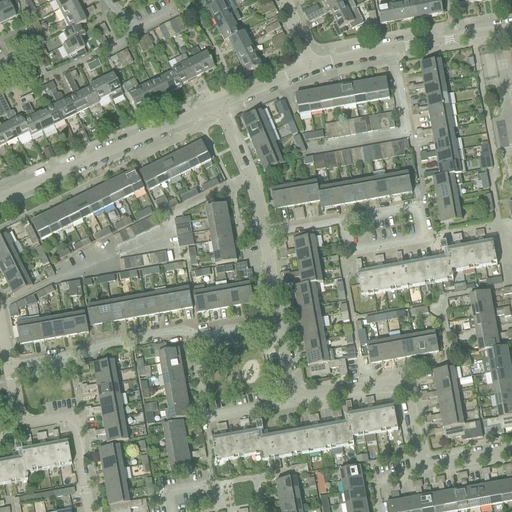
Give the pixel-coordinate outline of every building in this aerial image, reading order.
[(54,0),(53,1),(58,11),(74,3),(72,0),(54,0)] [(203,0),(208,9),(225,0),(203,0)] [(235,9),(230,0),(225,0),(208,9),(213,20),(229,12),(235,9)] [(268,0),(257,6),(259,11),(272,5),(270,0),(268,0)] [(319,11),(306,18),(309,24),(331,12),(333,18),(348,11),(355,8),(351,0),(340,0),(323,9),(324,9),(319,12),(319,11)] [(324,0),(325,2),(321,4),(323,9),(340,0),(324,0)] [(427,0),(424,0),(415,2),(418,19),(430,17),(427,0)] [(427,0),(430,17),(443,15),(440,0),(427,0)] [(7,2),(0,5),(0,17),(3,24),(15,18),(7,2)] [(58,11),(63,21),(79,13),(76,7),(79,6),(77,2),(74,3),(58,11)] [(415,2),(402,4),(405,21),(418,19),(415,2)] [(31,4),(26,6),(29,13),(34,10),(31,4)] [(402,4),(390,6),(393,23),(405,21),(402,4)] [(272,5),(259,11),(262,17),(275,10),(272,5)] [(303,13),(306,18),(319,11),(316,6),(303,13)] [(393,23),(390,6),(377,8),(380,26),(393,23)] [(348,11),(333,18),(336,24),(332,26),(338,38),(342,36),(342,35),(346,33),(344,28),(349,25),(352,30),(363,24),(355,8),(348,11)] [(213,20),(219,31),(235,23),(241,21),(235,9),(229,12),(213,20)] [(63,21),(69,32),(81,25),(81,26),(85,24),(81,17),(84,16),(82,12),(79,13),(63,21)] [(369,13),(371,27),(377,26),(375,12),(369,13)] [(36,14),(31,16),(34,23),(37,22),(39,21),(36,14)] [(179,17),(174,20),(180,33),(186,30),(179,17)] [(168,23),(162,26),(169,39),(175,36),(168,23)] [(219,31),(224,43),(240,35),(240,34),(235,23),(219,31)] [(280,29),(277,24),(265,30),(267,35),(280,29)] [(38,25),(33,28),(36,35),(39,33),(42,32),(38,25)] [(63,35),(62,35),(67,45),(72,43),(80,39),(84,37),(81,31),(83,29),(81,26),(81,25),(72,30),(69,32),(63,35)] [(169,39),(162,26),(157,29),(164,42),(169,39)] [(232,48),(234,52),(250,44),(244,32),(240,34),(240,35),(224,43),(228,50),(232,48)] [(270,41),(273,47),(286,40),(283,35),(270,41)] [(146,36),(140,39),(147,52),(153,49),(146,36)] [(41,37),(35,40),(39,47),(41,45),(44,44),(41,37)] [(63,48),(62,48),(63,49),(67,58),(70,64),(86,56),(86,55),(83,50),(80,43),(82,42),(80,39),(72,43),(67,45),(62,47),(63,48)] [(147,52),(140,39),(135,42),(142,55),(147,52)] [(286,40),(273,47),(276,52),(289,46),(286,40)] [(234,52),(240,63),(256,55),(250,44),(234,52)] [(43,49),(38,51),(41,58),(46,55),(43,49)] [(190,52),(193,59),(201,75),(213,69),(205,53),(200,56),(196,49),(190,52)] [(125,51),(120,54),(127,67),(132,64),(125,51)] [(127,67),(120,54),(114,57),(121,70),(127,67)] [(184,55),(178,58),(190,81),(201,75),(193,59),(187,62),(184,55)] [(256,55),(240,63),(246,75),(262,67),(256,55)] [(170,71),(171,73),(172,73),(179,87),(190,81),(178,58),(173,61),(177,68),(170,71)] [(45,60),(40,62),(44,70),(49,67),(45,60)] [(97,61),(92,64),(95,70),(100,68),(97,61)] [(422,76),(443,72),(442,72),(441,62),(441,61),(440,61),(420,64),(420,65),(420,66),(420,65),(422,76)] [(95,70),(92,64),(86,66),(89,73),(95,70)] [(74,72),(69,75),(72,81),(77,79),(74,72)] [(424,87),(445,84),(443,73),(443,72),(422,76),(424,85),(424,87)] [(171,73),(161,79),(169,94),(180,89),(179,87),(172,73),(171,73)] [(67,100),(75,116),(86,110),(79,95),(78,95),(72,82),(72,81),(69,75),(63,78),(72,95),(73,94),(74,97),(67,100)] [(108,97),(111,103),(122,97),(112,75),(100,81),(108,97)] [(161,79),(149,84),(158,100),(169,94),(161,79)] [(374,81),(374,82),(378,102),(379,101),(389,100),(386,80),(385,80),(385,79),(385,80),(375,82),(375,81),(374,81)] [(146,106),(138,90),(133,80),(128,83),(131,89),(125,92),(135,112),(146,106)] [(100,81),(88,87),(89,89),(90,89),(96,103),(97,103),(98,105),(100,109),(111,103),(108,97),(100,81)] [(363,83),(366,104),(367,104),(378,102),(374,82),(363,84),(363,83)] [(51,83),(46,86),(50,93),(52,98),(57,95),(51,83)] [(352,85),(355,106),(356,106),(366,104),(363,83),(363,84),(352,86),(352,85)] [(149,84),(138,90),(146,106),(158,100),(149,84)] [(425,99),(447,95),(446,95),(445,84),(424,87),(424,85),(413,87),(414,92),(424,90),(426,98),(425,99)] [(340,87),(344,108),(355,106),(352,85),(351,85),(351,86),(341,88),(341,87),(340,87)] [(46,86),(41,89),(44,95),(50,93),(46,86)] [(329,89),(329,90),(333,110),(344,108),(340,87),(340,88),(330,90),(330,89),(329,89)] [(79,95),(86,110),(98,105),(97,103),(96,103),(90,89),(89,89),(79,95)] [(318,91),(318,92),(321,112),(322,112),(333,110),(329,90),(318,91)] [(307,93),(310,114),(311,114),(321,112),(318,92),(307,93)] [(310,114),(307,93),(296,95),(295,95),(296,95),(295,96),(298,116),(299,116),(300,116),(300,115),(310,114)] [(56,106),(64,122),(75,116),(67,100),(61,103),(60,101),(61,101),(62,99),(60,95),(58,95),(57,95),(52,98),(56,106)] [(428,110),(449,106),(448,106),(447,95),(425,99),(426,99),(427,107),(428,110)] [(0,107),(4,116),(8,124),(16,140),(27,134),(28,134),(22,122),(23,122),(20,118),(14,121),(13,119),(14,118),(15,117),(13,113),(11,112),(10,113),(1,96),(0,96),(0,107)] [(29,96),(24,98),(27,105),(33,102),(29,96)] [(26,115),(20,118),(23,122),(22,122),(28,134),(27,134),(29,138),(41,133),(33,117),(27,105),(24,98),(18,101),(21,107),(21,108),(20,110),(22,113),(24,114),(25,113),(26,115)] [(278,104),(275,105),(280,116),(288,112),(287,109),(286,106),(284,101),(282,102),(278,104)] [(45,111),(52,127),(64,122),(56,106),(45,111)] [(429,122),(451,118),(451,117),(451,118),(449,107),(449,106),(428,110),(427,107),(417,109),(418,114),(428,112),(430,121),(429,121),(429,122)] [(45,111),(33,117),(41,133),(44,140),(56,134),(52,127),(52,126),(45,111)] [(241,120),(246,131),(265,122),(261,112),(241,120)] [(392,114),(386,115),(389,130),(395,129),(392,114)] [(284,120),(280,122),(283,127),(287,126),(293,123),(291,117),(290,115),(284,118),(285,120),(284,120)] [(386,115),(381,116),(383,131),(389,130),(386,115)] [(381,116),(375,117),(378,132),(383,131),(381,116)] [(375,117),(369,118),(372,133),(378,132),(375,117)] [(369,118),(364,119),(366,134),(372,133),(369,118)] [(432,133),(453,129),(452,129),(450,118),(451,118),(429,122),(430,122),(431,130),(432,133)] [(364,119),(358,120),(361,135),(366,134),(364,119)] [(358,120),(353,121),(355,136),(361,135),(358,120)] [(353,121),(347,122),(350,137),(355,136),(353,121)] [(246,131),(250,141),(270,133),(265,122),(246,131)] [(347,122),(341,123),(344,138),(350,137),(347,122)] [(293,123),(287,126),(290,133),(296,131),(293,123)] [(341,123),(336,124),(338,139),(344,138),(341,123)] [(8,124),(0,127),(0,135),(5,145),(16,140),(8,124)] [(336,124),(330,125),(333,140),(338,139),(336,124)] [(333,140),(330,125),(324,126),(327,141),(333,140)] [(433,144),(455,140),(454,140),(452,130),(453,129),(432,133),(431,130),(421,132),(422,137),(432,135),(434,144),(433,144)] [(270,133),(250,141),(255,152),(274,144),(275,143),(274,143),(270,133)] [(78,135),(72,138),(77,149),(83,146),(78,135)] [(293,139),(296,147),(302,144),(299,136),(293,139)] [(436,155),(457,151),(456,151),(454,141),(455,141),(455,140),(433,144),(433,145),(434,145),(435,153),(436,155)] [(402,141),(396,142),(399,158),(405,157),(404,151),(402,141)] [(191,147),(200,167),(201,167),(201,166),(210,161),(210,162),(211,162),(211,161),(214,159),(210,149),(206,151),(202,143),(201,143),(201,142),(200,143),(201,143),(191,148),(191,147)] [(396,142),(391,143),(393,159),(399,158),(396,142)] [(274,144),(255,152),(259,162),(279,154),(279,153),(278,154),(274,144),(275,143),(274,144)] [(391,143),(385,144),(388,160),(393,159),(391,143)] [(302,144),(296,147),(299,154),(305,152),(302,144)] [(385,144),(379,145),(382,161),(388,160),(385,144)] [(379,145),(374,146),(377,162),(382,161),(379,145)] [(374,146),(368,147),(371,163),(377,162),(374,146)] [(181,152),(190,171),(190,172),(191,172),(190,171),(200,166),(200,167),(191,147),(190,148),(191,148),(181,153),(181,152)] [(368,147),(363,148),(365,164),(371,163),(368,147)] [(42,151),(47,161),(54,159),(49,148),(42,151)] [(363,148),(357,149),(360,165),(365,164),(363,148)] [(357,149),(351,150),(354,166),(360,165),(357,149)] [(351,150),(346,151),(348,167),(354,166),(351,150)] [(435,153),(425,154),(426,159),(436,158),(438,166),(437,167),(458,163),(459,163),(463,162),(465,162),(463,150),(457,151),(436,155),(435,153)] [(346,151),(340,152),(343,168),(348,167),(346,151)] [(181,153),(171,158),(180,176),(180,177),(180,176),(190,171),(190,172),(190,171),(181,152),(180,153),(181,153)] [(340,152),(334,153),(337,169),(343,168),(340,152)] [(334,153),(329,154),(331,170),(337,169),(334,153)] [(279,154),(259,162),(264,173),(283,165),(284,164),(283,164),(279,154)] [(331,170),(329,154),(323,155),(326,169),(326,171),(331,170)] [(323,155),(312,157),(313,164),(314,171),(326,169),(323,155)] [(490,157),(484,158),(485,161),(485,163),(486,170),(492,168),(491,160),(490,157)] [(170,158),(161,163),(170,181),(170,182),(170,181),(180,176),(180,177),(180,176),(171,158),(170,158)] [(150,167),(160,187),(160,186),(169,182),(170,182),(170,181),(161,163),(160,162),(160,163),(151,168),(150,167)] [(436,172),(423,175),(424,181),(432,179),(460,174),(465,173),(463,162),(459,163),(458,163),(437,167),(438,167),(439,173),(436,174),(436,172)] [(140,173),(144,182),(149,192),(150,192),(150,191),(159,187),(160,187),(150,167),(150,168),(141,173),(140,172),(140,173)] [(134,172),(125,176),(134,195),(143,190),(144,191),(144,190),(145,189),(140,180),(135,171),(134,171),(134,172)] [(397,175),(396,175),(400,197),(400,196),(411,194),(411,195),(411,194),(412,194),(408,174),(408,173),(407,173),(407,174),(397,176),(397,175)] [(434,190),(456,187),(461,186),(459,175),(461,175),(460,174),(432,179),(432,180),(433,180),(435,190),(434,190)] [(386,177),(385,177),(389,199),(389,198),(400,196),(400,197),(396,175),(396,176),(386,178),(386,177)] [(124,177),(115,181),(124,200),(133,195),(134,195),(125,176),(124,176),(124,177)] [(374,179),(377,201),(378,201),(378,200),(389,198),(389,199),(385,177),(385,178),(374,180),(374,179)] [(363,181),(366,203),(367,202),(377,200),(377,201),(374,179),(373,179),(374,180),(363,182),(363,181)] [(216,180),(209,184),(211,189),(219,185),(216,180)] [(104,186),(114,205),(123,200),(123,201),(124,200),(115,181),(114,181),(114,182),(104,186)] [(352,183),(351,183),(355,205),(355,204),(366,202),(366,203),(363,181),(362,181),(363,182),(352,184),(352,183)] [(305,184),(309,204),(320,202),(320,203),(318,190),(317,182),(316,182),(315,182),(307,184),(305,184)] [(294,185),(294,186),(297,207),(298,207),(298,206),(308,205),(309,205),(305,184),(305,183),(304,184),(305,184),(294,186),(294,185)] [(340,185),(344,207),(344,206),(355,204),(355,205),(351,183),(351,184),(341,186),(340,185)] [(211,189),(209,184),(201,187),(204,193),(211,189)] [(340,186),(329,188),(333,208),(344,206),(344,207),(340,185),(340,186)] [(104,187),(94,191),(103,211),(104,210),(103,210),(113,205),(113,206),(114,205),(104,186),(103,186),(104,187)] [(293,186),(283,188),(286,208),(297,206),(297,207),(294,186),(293,186)] [(328,188),(318,190),(321,210),(321,211),(322,210),(332,208),(332,209),(333,208),(329,188),(329,187),(328,187),(328,188)] [(435,191),(437,202),(457,198),(455,187),(456,187),(434,190),(434,191),(435,191)] [(286,208),(283,188),(282,188),(272,190),(272,189),(271,189),(271,190),(274,210),(275,210),(275,211),(276,211),(276,210),(286,208),(286,209),(286,208)] [(196,190),(188,194),(191,199),(199,195),(196,190)] [(84,196),(83,196),(93,216),(93,215),(103,210),(103,211),(94,191),(93,191),(93,192),(84,197),(84,196)] [(191,199),(188,194),(181,197),(183,203),(191,199)] [(73,201),(83,220),(92,215),(93,216),(83,196),(83,197),(74,202),(73,201)] [(437,202),(439,213),(460,209),(459,209),(457,199),(458,199),(458,198),(457,198),(437,202),(436,202),(437,203),(437,202)] [(175,200),(168,204),(171,209),(178,206),(175,200)] [(63,206),(72,224),(72,226),(72,225),(82,220),(82,221),(83,221),(83,220),(73,201),(73,202),(72,203),(63,207),(63,206)] [(171,209),(168,204),(160,207),(163,213),(171,209)] [(206,208),(208,220),(228,216),(226,204),(206,208)] [(53,211),(62,230),(72,225),(72,226),(72,224),(63,206),(62,207),(63,207),(53,212),(53,211)] [(145,218),(152,214),(150,208),(142,212),(145,218)] [(460,209),(439,213),(438,213),(438,214),(439,213),(441,224),(440,224),(441,224),(441,225),(461,221),(462,221),(461,220),(459,210),(460,210),(460,209)] [(43,216),(42,216),(42,217),(51,235),(52,236),(52,235),(61,230),(62,231),(62,230),(53,211),(52,212),(53,212),(43,217),(43,216)] [(137,221),(145,218),(142,212),(134,216),(137,221)] [(208,220),(210,231),(230,227),(228,216),(208,220)] [(32,222),(32,223),(36,231),(41,240),(41,241),(42,241),(42,240),(51,235),(42,217),(33,222),(33,221),(32,221),(32,222)] [(154,217),(149,219),(154,228),(158,226),(154,217)] [(190,223),(189,217),(174,220),(175,226),(190,223)] [(129,218),(121,222),(124,228),(132,224),(129,218)] [(149,219),(144,221),(149,231),(154,228),(149,219)] [(144,221),(140,224),(144,233),(149,231),(144,221)] [(124,228),(121,222),(114,226),(117,232),(124,228)] [(191,228),(190,223),(175,226),(176,231),(191,228)] [(140,224),(135,226),(140,235),(144,233),(140,224)] [(135,226),(130,228),(135,238),(140,235),(135,226)] [(25,230),(29,237),(34,234),(31,227),(25,230)] [(230,227),(210,231),(212,242),(232,239),(230,227)] [(130,228),(125,231),(130,240),(135,238),(130,228)] [(192,234),(191,228),(176,231),(177,237),(192,234)] [(108,229),(101,232),(104,238),(111,234),(108,229)] [(125,231),(121,233),(125,242),(130,240),(125,231)] [(440,260),(436,260),(403,266),(404,269),(393,271),(392,271),(383,273),(382,263),(384,263),(383,257),(373,258),(374,264),(376,264),(378,274),(370,275),(369,275),(369,276),(359,277),(359,276),(358,277),(362,299),(362,298),(373,296),(374,296),(384,294),(384,295),(385,294),(395,292),(396,292),(407,290),(408,290),(418,288),(419,288),(418,288),(428,286),(429,287),(429,286),(440,284),(441,284),(452,282),(453,282),(452,279),(453,278),(453,276),(452,276),(451,274),(462,272),(462,273),(463,273),(463,272),(473,270),(474,271),(474,270),(485,268),(485,269),(485,268),(496,266),(496,267),(497,267),(493,245),(492,245),(492,246),(484,248),(482,238),(484,237),(483,231),(474,233),(475,239),(477,239),(479,248),(471,250),(470,249),(470,250),(462,252),(460,242),(462,241),(461,235),(452,237),(453,243),(455,242),(456,252),(448,254),(446,242),(440,243),(441,252),(439,256),(440,260)] [(104,238),(101,232),(93,236),(96,242),(104,238)] [(296,253),(316,249),(314,238),(313,232),(292,236),(294,241),(293,242),(294,242),(295,250),(296,253)] [(121,233),(116,235),(121,245),(125,242),(121,233)] [(34,234),(29,237),(32,245),(38,242),(34,234)] [(193,240),(192,234),(177,237),(178,243),(193,240)] [(0,251),(15,244),(11,246),(7,236),(7,235),(6,236),(6,235),(0,238),(0,251)] [(121,245),(116,235),(111,238),(116,247),(121,245)] [(88,239),(80,243),(83,248),(91,245),(88,239)] [(232,239),(212,242),(214,254),(234,250),(232,239)] [(194,245),(193,240),(178,243),(179,248),(194,245)] [(83,248),(80,243),(73,246),(76,252),(83,248)] [(0,264),(19,254),(14,244),(15,244),(0,251),(0,264)] [(35,250),(39,258),(44,255),(41,247),(35,250)] [(67,249),(60,253),(62,258),(70,255),(67,249)] [(297,264),(318,261),(318,260),(316,250),(316,249),(296,253),(295,250),(285,252),(286,257),(296,255),(298,264),(297,264)] [(234,250),(214,254),(216,265),(236,262),(234,250)] [(62,258),(60,253),(52,256),(55,262),(62,258)] [(2,275),(3,275),(22,266),(17,256),(20,255),(20,254),(19,254),(0,264),(0,268),(3,275),(2,275)] [(44,255),(39,258),(43,265),(48,262),(44,255)] [(300,275),(320,272),(320,271),(320,272),(318,261),(297,264),(297,265),(298,264),(299,273),(300,275)] [(247,263),(243,264),(235,265),(236,273),(248,271),(247,263)] [(22,266),(3,275),(3,276),(8,285),(8,286),(26,276),(22,267),(22,266)] [(45,271),(49,279),(54,276),(51,268),(45,271)] [(299,273),(289,275),(290,279),(300,278),(301,285),(301,286),(302,287),(314,284),(322,283),(322,282),(320,272),(300,275),(299,273)] [(26,276),(8,286),(13,295),(12,295),(13,296),(32,287),(32,286),(31,286),(28,280),(34,277),(32,274),(27,277),(27,276),(26,276)] [(501,284),(499,277),(487,280),(489,287),(501,284)] [(68,283),(69,290),(70,298),(77,297),(77,294),(82,293),(79,281),(68,283)] [(239,285),(242,306),(243,306),(252,304),(253,305),(253,304),(254,304),(250,283),(250,284),(249,283),(249,284),(239,286),(239,285)] [(294,288),(294,289),(296,299),(295,299),(317,296),(317,295),(316,295),(315,288),(314,285),(314,284),(302,287),(294,288)] [(228,287),(227,287),(231,308),(242,306),(242,307),(242,306),(239,285),(238,285),(238,286),(228,287)] [(52,286),(44,290),(47,296),(54,292),(52,286)] [(216,289),(220,311),(220,310),(231,308),(231,309),(231,308),(227,287),(227,288),(216,290),(216,289)] [(178,290),(177,290),(181,312),(182,312),(181,311),(182,311),(191,309),(191,310),(192,310),(192,309),(193,309),(189,289),(188,289),(188,288),(188,289),(178,291),(178,290)] [(205,291),(209,312),(219,310),(220,311),(216,289),(216,290),(205,291)] [(47,296),(44,290),(36,294),(39,300),(47,296)] [(166,292),(170,314),(170,313),(180,311),(181,312),(177,290),(177,291),(167,293),(166,292)] [(209,312),(205,291),(204,291),(204,292),(194,293),(194,294),(193,294),(197,314),(198,314),(208,312),(209,312)] [(155,294),(159,316),(159,315),(169,313),(169,314),(170,314),(166,292),(166,293),(155,295),(155,294)] [(471,308),(492,304),(491,304),(490,294),(490,293),(489,293),(489,292),(469,296),(469,297),(471,307),(471,308)] [(144,296),(147,317),(148,317),(158,315),(158,316),(159,316),(155,294),(155,295),(144,297),(144,296)] [(30,297),(23,301),(26,306),(37,304),(36,301),(33,296),(30,297)] [(133,298),(132,298),(136,320),(136,319),(147,317),(144,296),(143,296),(143,297),(133,299),(133,298)] [(297,310),(297,311),(318,307),(316,296),(317,296),(295,299),(296,300),(298,310),(297,310)] [(121,300),(125,322),(125,321),(136,319),(136,320),(132,298),(132,299),(121,301),(121,300)] [(110,302),(114,324),(114,323),(125,321),(125,322),(121,300),(121,301),(111,303),(110,302)] [(23,301),(15,304),(18,310),(26,306),(23,301)] [(99,304),(98,304),(99,305),(102,325),(102,326),(103,326),(103,325),(113,323),(114,324),(110,302),(110,303),(99,305),(99,304)] [(15,304),(8,308),(10,318),(19,317),(18,310),(15,304)] [(473,319),(493,315),(494,318),(504,316),(503,311),(493,313),(491,304),(492,304),(471,308),(473,319)] [(102,325),(99,305),(88,306),(88,307),(87,307),(91,327),(91,328),(92,327),(102,325)] [(299,321),(299,322),(321,318),(320,318),(318,307),(319,307),(318,307),(297,311),(298,311),(300,321),(299,321)] [(74,315),(73,315),(76,328),(77,336),(77,335),(87,334),(88,334),(88,333),(89,333),(88,328),(87,323),(85,313),(84,313),(74,315)] [(62,317),(66,338),(66,337),(72,336),(77,335),(77,336),(76,328),(73,315),(72,316),(62,317)] [(473,319),(469,320),(470,331),(475,330),(496,327),(496,326),(495,326),(494,318),(493,315),(473,319)] [(51,319),(55,340),(55,339),(65,337),(65,338),(66,338),(62,317),(61,317),(62,317),(51,319)] [(301,333),(322,329),(320,318),(321,318),(299,322),(300,322),(302,333),(301,333)] [(40,321),(39,321),(43,341),(43,342),(44,342),(44,341),(54,340),(55,340),(51,319),(50,319),(40,321)] [(28,323),(28,324),(29,328),(32,344),(32,343),(43,341),(39,321),(28,323)] [(17,326),(16,326),(17,328),(20,346),(21,346),(22,346),(21,345),(32,344),(29,328),(28,324),(28,323),(28,324),(27,324),(17,325),(18,325),(17,325),(17,326)] [(476,341),(477,341),(497,338),(497,340),(498,340),(508,338),(507,334),(497,335),(495,327),(496,327),(475,330),(475,331),(477,341),(476,341)] [(303,344),(325,340),(324,340),(322,330),(323,330),(323,329),(322,329),(301,333),(302,333),(304,344),(303,344)] [(423,335),(427,356),(427,355),(437,353),(438,354),(438,353),(439,353),(435,333),(434,333),(434,332),(434,333),(423,335)] [(412,336),(412,337),(416,358),(416,357),(426,355),(426,356),(427,356),(423,335),(422,335),(423,335),(412,337),(412,336)] [(401,339),(400,339),(404,360),(405,360),(405,359),(415,357),(415,358),(416,358),(412,337),(411,337),(412,337),(401,339)] [(479,353),(481,353),(499,349),(498,340),(497,340),(497,338),(477,341),(477,342),(479,352),(479,353)] [(390,341),(389,341),(393,362),(394,362),(393,361),(404,359),(404,360),(400,339),(390,341)] [(305,355),(305,356),(327,352),(327,351),(326,352),(324,341),(325,341),(325,340),(303,344),(303,345),(304,344),(306,355),(305,355)] [(378,343),(382,364),(382,363),(393,362),(389,341),(379,343),(378,343)] [(382,364),(378,343),(368,345),(367,345),(366,345),(370,366),(371,365),(371,366),(371,365),(381,364),(382,364)] [(499,349),(481,353),(483,364),(509,359),(509,362),(511,361),(511,356),(508,357),(507,349),(507,348),(499,349)] [(159,353),(158,353),(158,354),(159,354),(161,364),(160,365),(182,361),(181,361),(179,351),(180,350),(179,350),(179,349),(159,353)] [(307,367),(328,363),(326,352),(327,352),(305,356),(306,356),(308,366),(307,367)] [(509,359),(483,364),(485,375),(490,374),(511,370),(509,362),(509,359)] [(329,370),(338,368),(340,378),(347,376),(345,360),(328,363),(307,367),(308,367),(310,378),(330,375),(329,370)] [(95,376),(117,373),(116,372),(114,362),(115,362),(115,361),(114,361),(94,365),(93,365),(93,366),(94,366),(96,376),(95,376)] [(162,376),(184,372),(183,372),(181,361),(182,361),(160,365),(161,365),(163,376),(162,376)] [(435,384),(456,380),(455,380),(453,370),(454,370),(454,369),(453,369),(433,372),(433,373),(432,373),(433,374),(433,373),(435,384),(434,384),(435,384)] [(492,385),(511,381),(511,377),(511,371),(511,370),(490,374),(490,375),(491,374),(493,385),(492,385)] [(184,372),(162,376),(163,376),(165,387),(164,387),(186,383),(185,383),(183,373),(184,373),(184,372)] [(98,387),(118,384),(118,383),(118,384),(116,373),(117,373),(95,376),(95,377),(96,377),(97,385),(98,385),(98,387)] [(437,395),(458,392),(458,391),(457,391),(455,381),(456,381),(456,380),(435,384),(437,393),(437,395)] [(494,396),(494,397),(511,393),(511,381),(492,385),(492,386),(493,386),(495,396),(494,396)] [(186,383),(164,387),(164,388),(165,387),(167,398),(166,398),(187,394),(185,384),(186,384),(186,383)] [(99,399),(121,395),(120,395),(118,384),(119,384),(118,384),(98,387),(98,385),(97,385),(87,387),(88,392),(98,390),(100,398),(99,399)] [(438,407),(460,403),(460,402),(459,402),(457,392),(458,392),(437,395),(437,393),(427,395),(428,399),(437,398),(439,406),(438,406),(438,407)] [(496,408),(511,404),(511,393),(494,397),(495,397),(497,407),(496,408)] [(121,395),(99,399),(100,399),(101,408),(102,407),(102,410),(122,406),(127,405),(125,394),(121,395)] [(187,394),(166,398),(166,399),(167,399),(169,409),(168,409),(168,410),(189,406),(187,395),(188,395),(187,394)] [(304,431),(281,436),(268,438),(267,435),(263,432),(262,423),(256,423),(257,431),(258,431),(258,434),(257,434),(257,435),(249,437),(247,427),(249,426),(248,420),(239,422),(240,428),(242,428),(244,438),(236,439),(236,438),(235,439),(226,441),(225,431),(227,430),(226,424),(217,426),(218,432),(220,432),(222,442),(214,443),(214,442),(213,442),(217,464),(218,464),(217,463),(228,461),(228,462),(228,461),(239,459),(239,460),(240,460),(240,459),(250,458),(251,458),(251,457),(262,455),(262,457),(261,458),(262,460),(263,460),(263,464),(264,464),(264,463),(274,461),(274,460),(285,458),(285,459),(286,459),(285,458),(296,456),(297,457),(297,456),(308,454),(308,455),(309,455),(309,454),(319,452),(319,453),(320,453),(320,452),(330,450),(331,451),(331,450),(341,449),(342,449),(342,448),(353,446),(353,447),(354,447),(352,439),(363,437),(363,438),(364,437),(374,435),(374,436),(375,435),(386,433),(386,434),(386,433),(397,431),(397,432),(398,432),(394,410),(393,410),(393,411),(383,413),(383,412),(382,412),(382,413),(374,414),(372,404),(374,404),(372,398),(363,400),(365,406),(367,405),(368,415),(360,417),(360,416),(360,417),(349,419),(349,418),(348,418),(349,427),(341,428),(339,418),(341,417),(340,411),(331,413),(332,419),(334,419),(336,429),(327,431),(327,430),(327,431),(318,432),(316,422),(319,421),(317,415),(308,417),(310,423),(312,423),(313,433),(305,435),(304,431)] [(441,418),(462,414),(461,414),(459,403),(460,403),(438,407),(439,407),(441,415),(441,418)] [(497,408),(499,419),(511,416),(511,404),(496,408),(497,408)] [(103,421),(124,418),(124,417),(122,407),(123,407),(122,406),(102,410),(102,407),(101,408),(91,409),(92,414),(102,413),(104,421),(103,421)] [(168,410),(165,410),(167,422),(171,421),(172,421),(181,420),(191,418),(191,417),(189,407),(190,406),(189,406),(168,410)] [(442,420),(443,429),(463,425),(461,414),(462,414),(441,418),(441,415),(431,417),(432,422),(442,420)] [(511,416),(499,419),(482,422),(485,438),(504,434),(503,430),(511,428),(511,416)] [(104,422),(105,430),(106,430),(106,432),(126,429),(124,418),(125,418),(124,418),(103,421),(103,422),(104,422)] [(164,438),(165,438),(185,434),(185,437),(196,435),(195,430),(185,432),(183,424),(184,424),(184,423),(183,423),(183,422),(163,426),(163,427),(165,437),(164,437),(164,438)] [(443,429),(443,430),(445,441),(462,438),(462,442),(482,438),(481,431),(479,422),(463,425),(443,429)] [(95,432),(96,437),(106,435),(107,443),(107,444),(108,443),(108,444),(128,440),(128,439),(127,439),(126,429),(126,428),(126,429),(106,432),(106,430),(105,430),(95,432)] [(0,486),(3,486),(3,487),(4,487),(4,486),(9,485),(14,484),(15,485),(15,484),(25,482),(25,483),(26,483),(25,479),(26,479),(26,476),(25,476),(24,474),(35,472),(36,473),(36,472),(47,470),(47,471),(48,471),(47,470),(58,469),(59,469),(58,469),(69,467),(69,468),(70,467),(66,445),(65,445),(66,446),(55,448),(54,448),(46,450),(44,440),(46,440),(45,435),(45,433),(36,435),(36,436),(37,441),(39,441),(41,451),(33,452),(32,452),(21,454),(19,443),(13,444),(13,448),(15,454),(12,457),(12,461),(9,461),(0,462),(0,486)] [(167,449),(187,445),(188,445),(188,444),(187,445),(185,437),(185,434),(165,438),(167,448),(166,448),(166,449),(167,449)] [(137,442),(139,452),(146,451),(144,441),(137,442)] [(169,460),(188,457),(189,459),(199,457),(199,452),(188,454),(187,445),(167,449),(169,459),(168,459),(168,460),(169,460)] [(101,461),(101,462),(122,458),(122,457),(121,457),(119,447),(120,447),(120,446),(119,446),(99,450),(99,451),(100,451),(101,461)] [(188,457),(169,460),(171,470),(170,470),(170,471),(171,471),(171,472),(191,468),(191,467),(192,467),(191,467),(189,459),(188,457)] [(103,472),(103,473),(124,469),(123,469),(121,458),(122,458),(101,462),(102,462),(103,472)] [(290,467),(292,476),(308,473),(306,464),(290,467)] [(339,470),(341,482),(361,479),(359,467),(339,470)] [(105,484),(126,480),(125,480),(123,469),(124,469),(103,473),(104,473),(106,484),(105,484)] [(498,483),(502,505),(502,504),(511,502),(511,494),(510,482),(511,481),(511,480),(510,471),(505,472),(507,482),(499,484),(499,483),(498,483)] [(322,474),(316,475),(318,486),(324,485),(323,477),(322,474)] [(476,487),(480,509),(480,508),(491,506),(491,507),(487,486),(490,486),(490,485),(488,475),(483,476),(485,486),(476,488),(476,487)] [(276,483),(275,483),(276,483),(278,494),(277,494),(298,490),(296,479),(296,478),(292,479),(276,482),(276,483)] [(307,479),(309,488),(315,487),(313,478),(307,479)] [(341,482),(343,493),(363,490),(361,479),(341,482)] [(462,491),(453,492),(456,511),(457,511),(468,510),(468,511),(465,490),(467,490),(465,479),(460,480),(462,491)] [(107,495),(128,491),(127,491),(125,481),(126,480),(105,484),(106,484),(107,495)] [(487,486),(491,507),(491,506),(502,504),(502,505),(498,483),(498,484),(490,485),(490,486),(487,486)] [(431,496),(430,496),(433,511),(445,511),(442,495),(444,494),(442,484),(437,484),(439,495),(431,496)] [(467,490),(465,490),(468,511),(469,511),(469,510),(479,508),(479,509),(480,509),(476,487),(475,487),(475,488),(467,490)] [(417,499),(408,500),(410,511),(421,511),(419,499),(422,498),(420,488),(415,489),(417,499)] [(298,490),(277,494),(278,494),(279,502),(280,505),(300,501),(298,490)] [(343,493),(339,494),(341,505),(345,505),(366,501),(365,501),(363,490),(343,493)] [(109,507),(130,503),(129,503),(127,492),(128,491),(107,495),(107,496),(108,496),(110,506),(109,507)] [(397,492),(391,493),(390,493),(392,504),(386,505),(386,504),(381,505),(382,511),(398,511),(397,503),(399,502),(397,492)] [(442,495),(445,511),(456,511),(453,492),(444,494),(442,495)] [(53,493),(41,495),(43,501),(54,499),(53,493)] [(41,495),(30,497),(31,503),(43,501),(41,495)] [(422,498),(419,499),(421,511),(433,511),(430,496),(422,498)] [(130,503),(109,507),(110,507),(110,511),(130,511),(130,509),(142,507),(142,509),(147,509),(146,506),(145,500),(135,502),(130,503)] [(399,502),(397,503),(398,511),(410,511),(408,500),(399,502)] [(279,502),(269,504),(270,509),(280,507),(281,511),(301,511),(300,502),(301,502),(300,501),(280,505),(279,502)] [(366,501),(345,505),(346,511),(368,511),(367,511),(365,501),(366,501)]
